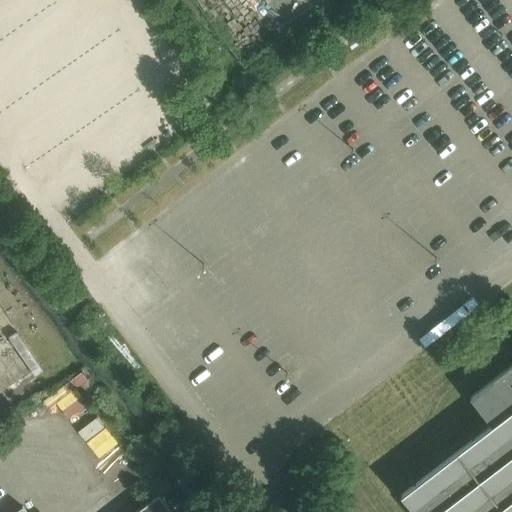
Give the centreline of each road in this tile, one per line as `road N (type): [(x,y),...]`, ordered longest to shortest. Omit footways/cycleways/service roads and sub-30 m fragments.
road 1 (unknown): [(48,511),(18,452),(30,428),(69,413),(91,420),(111,443),(110,464),(82,510)]
road 2 (unknown): [(511,101),(435,7)]
